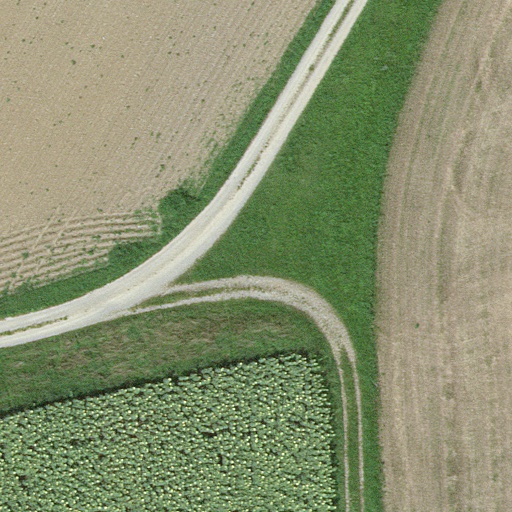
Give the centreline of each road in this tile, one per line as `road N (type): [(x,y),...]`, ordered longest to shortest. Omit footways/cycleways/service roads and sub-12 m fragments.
road 1 (track): [(0,336),(123,317),(220,230),(364,0)]
road 2 (track): [(360,511),(355,361),(315,306),(233,295),(123,317)]
